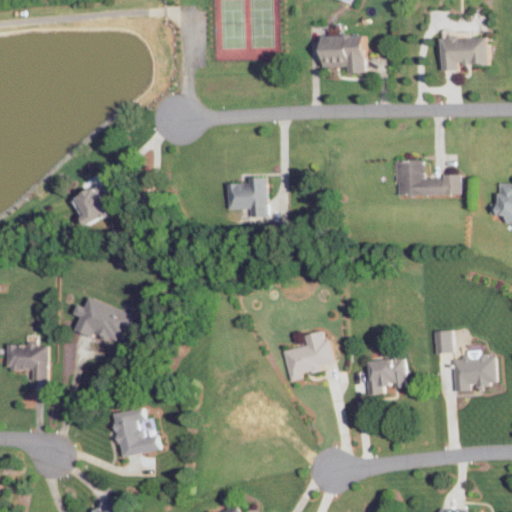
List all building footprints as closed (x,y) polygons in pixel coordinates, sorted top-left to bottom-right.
[(327,35),(327,66),(353,65),(353,72),(371,72),(371,35),(327,35)] [(495,37),(447,36),(447,70),(464,70),(464,63),(495,64),(495,37)] [(465,194),(464,173),(445,174),(445,178),(427,178),(427,158),(399,159),(399,195),(465,194)] [(271,176),(253,177),(253,182),(233,183),(233,209),(250,209),(250,217),(271,216),(271,176)] [(511,182),(504,182),(503,203),(495,203),(495,213),(511,214),(511,220),(511,223),(511,222),(511,182)] [(86,195),(96,220),(120,210),(110,185),(86,195)] [(86,314),(81,327),(97,334),(99,330),(128,341),(139,313),(94,295),(91,304),(83,301),(79,312),(86,314)] [(457,328),(439,328),(440,350),(458,350),(457,328)] [(311,343),(287,348),(294,379),(307,376),(306,372),(326,368),(325,363),(339,360),(334,336),(328,338),(326,329),(309,333),(311,343)] [(36,377),(50,377),(51,342),(12,341),(12,367),(36,368),(36,377)] [(388,390),(388,385),(411,383),(408,355),(374,358),(376,374),(370,375),(372,392),(388,390)] [(502,355),(457,356),(459,389),(476,388),(476,383),(503,382),(502,355)] [(247,396),(229,416),(247,432),(260,417),(270,426),(283,412),(259,391),(251,400),(247,396)] [(127,454),(164,447),(162,433),(146,436),(143,417),(150,416),(149,410),(120,415),(127,454)] [(134,511),(113,494),(96,511),(134,511)] [(244,511),(238,502),(221,511),(244,511)]
